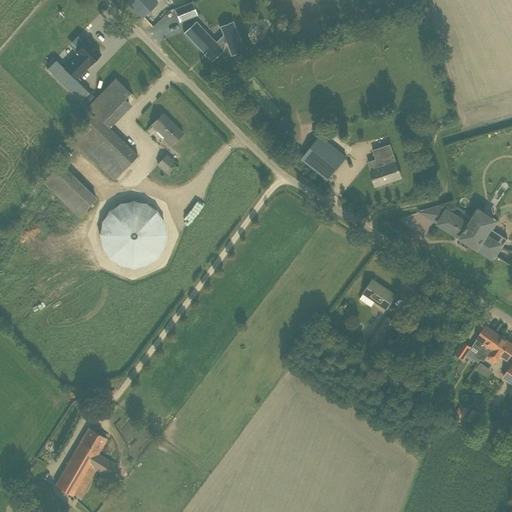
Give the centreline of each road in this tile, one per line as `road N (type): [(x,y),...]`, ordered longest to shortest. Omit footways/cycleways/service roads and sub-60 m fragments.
road 1 (unclassified): [(511,322),(283,174),(106,0)]
road 2 (track): [(367,229),(378,215),(444,192),(435,140),(458,129)]
